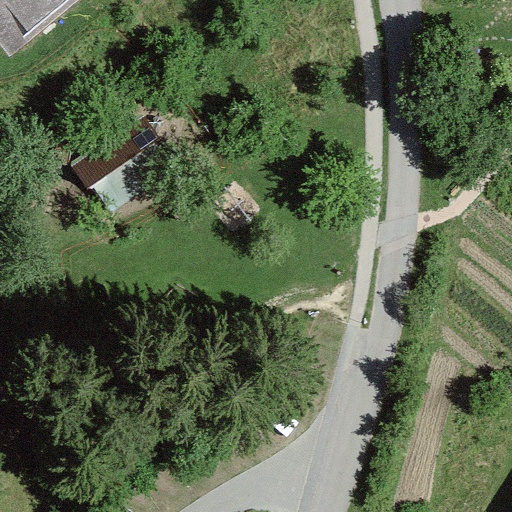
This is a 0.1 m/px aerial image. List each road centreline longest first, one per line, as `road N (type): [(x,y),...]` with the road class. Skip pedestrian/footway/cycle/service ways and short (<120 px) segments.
road 1 (residential): [(400,0),(407,169),(395,301),(325,511)]
road 2 (track): [(0,313),(102,298),(307,298),(399,258)]
